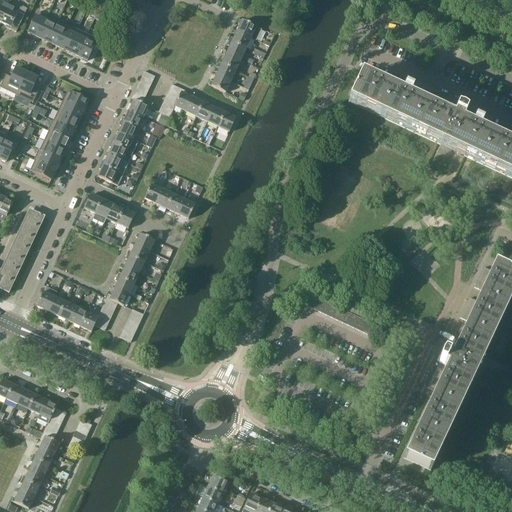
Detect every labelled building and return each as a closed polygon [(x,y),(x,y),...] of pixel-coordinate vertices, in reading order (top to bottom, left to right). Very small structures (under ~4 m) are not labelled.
[(0,23),(1,24),(9,6),(0,1),(0,23)] [(18,11),(9,6),(1,24),(10,28),(9,30),(16,33),(27,10),(23,8),(19,9),(18,11)] [(37,13),(27,34),(38,38),(47,18),(37,13)] [(95,18),(94,20),(100,22),(102,17),(97,14),(95,18)] [(47,18),(38,38),(47,43),(57,22),(47,18)] [(241,21),(238,20),(236,24),(239,26),(236,32),(250,39),(256,42),(261,30),(241,21)] [(57,22),(47,43),(57,48),(67,27),(66,27),(57,22)] [(67,27),(57,48),(67,52),(77,30),(67,26),(66,27),(67,27)] [(77,30),(67,52),(77,57),(87,35),(77,30)] [(250,39),(236,32),(233,39),(230,38),(228,42),(245,50),(250,39)] [(87,35),(77,57),(87,62),(97,40),(87,35)] [(245,50),(228,42),(226,46),(229,47),(226,54),(240,61),(245,50)] [(254,50),(253,53),(264,58),(265,54),(254,50)] [(240,61),(226,54),(223,61),(220,60),(218,64),(235,72),(240,61)] [(235,72),(218,64),(216,68),(219,69),(216,76),(230,83),(235,72)] [(5,75),(0,86),(0,88),(16,96),(26,74),(16,69),(11,78),(5,75)] [(155,78),(144,73),(141,78),(152,83),(155,78)] [(26,74),(16,96),(32,104),(38,91),(33,88),(37,79),(26,74)] [(230,83),(216,76),(212,83),(210,82),(208,86),(224,94),(230,83)] [(511,147),(471,128),(467,126),(471,116),(456,109),(455,111),(430,99),(427,107),(360,76),(348,103),(459,155),(511,179),(511,147)] [(149,89),(152,83),(141,78),(139,84),(149,89)] [(147,94),(149,89),(139,84),(136,89),(147,94)] [(179,96),(182,91),(171,86),(169,91),(179,96)] [(144,100),(147,94),(136,89),(133,95),(144,100)] [(177,102),(179,96),(169,91),(166,97),(177,102)] [(177,102),(174,107),(174,108),(185,113),(192,99),(185,95),(186,93),(182,91),(179,96),(177,102)] [(67,92),(62,102),(83,112),(88,102),(82,99),(84,96),(78,94),(76,96),(67,92)] [(142,105),(144,100),(133,95),(131,100),(142,105)] [(174,107),(177,102),(166,97),(163,102),(174,107)] [(196,118),(204,101),(200,99),(199,102),(192,99),(185,113),(196,118)] [(147,108),(142,105),(131,100),(129,104),(132,105),(128,112),(142,119),(147,108)] [(208,103),(204,101),(196,118),(207,123),(213,109),(207,106),(208,103)] [(62,102),(58,112),(78,122),(83,112),(62,102)] [(171,113),(174,108),(174,107),(163,102),(161,108),(171,113)] [(169,119),(171,113),(161,108),(158,113),(169,119)] [(217,128),(225,111),(222,109),(220,112),(213,109),(207,123),(217,128)] [(229,113),(225,111),(217,128),(228,134),(235,119),(228,116),(229,113)] [(53,121),(53,122),(74,132),(78,122),(58,112),(53,121)] [(142,119),(128,112),(125,119),(123,118),(121,122),(137,130),(142,119)] [(9,116),(6,121),(12,124),(13,122),(14,119),(9,116)] [(161,116),(158,123),(165,127),(169,119),(161,116)] [(52,121),(47,131),(48,132),(69,141),(74,132),(53,122),(53,121),(52,121)] [(137,130),(121,122),(119,126),(121,127),(118,134),(132,141),(137,130)] [(156,125),(151,135),(160,139),(165,130),(156,125)] [(48,132),(44,141),(65,151),(69,141),(48,132)] [(137,143),(132,141),(118,134),(115,141),(112,140),(110,144),(132,154),(137,143)] [(6,136),(0,148),(0,159),(6,162),(16,140),(6,136)] [(151,149),(155,139),(150,137),(145,147),(151,149)] [(39,151),(60,161),(65,151),(44,141),(39,151)] [(132,154),(110,144),(108,148),(111,149),(108,156),(127,165),(132,154)] [(38,150),(33,161),(34,161),(35,161),(55,171),(60,161),(39,151),(38,150)] [(127,165),(108,156),(105,163),(102,162),(100,165),(122,176),(127,165)] [(34,161),(30,171),(51,181),(55,171),(35,161),(34,161)] [(122,176),(100,165),(98,169),(101,171),(98,178),(111,184),(117,187),(122,176)] [(155,205),(162,190),(151,185),(144,200),(155,205)] [(166,210),(173,196),(162,190),(155,205),(166,210)] [(95,215),(103,198),(99,196),(97,199),(90,196),(84,209),(95,214),(95,215)] [(177,215),(184,201),(173,196),(166,210),(177,215)] [(0,220),(3,222),(6,217),(13,203),(2,198),(0,201),(0,220)] [(106,220),(113,206),(106,202),(107,200),(103,198),(95,215),(95,214),(92,220),(103,225),(106,219),(106,220)] [(188,220),(195,206),(184,201),(177,215),(188,220)] [(117,224),(125,207),(121,206),(120,209),(113,206),(106,220),(117,224)] [(129,209),(125,207),(117,224),(128,229),(134,215),(128,212),(129,209)] [(0,289),(6,293),(27,249),(42,217),(32,211),(0,277),(0,289)] [(140,235),(137,234),(135,238),(138,239),(135,246),(149,253),(154,242),(140,235)] [(103,235),(101,240),(108,243),(110,239),(110,238),(103,235)] [(110,239),(108,243),(116,247),(118,242),(110,239)] [(149,253),(135,246),(132,253),(129,252),(127,255),(144,263),(149,253)] [(144,263),(127,255),(125,259),(128,261),(125,268),(139,274),(144,263)] [(511,274),(511,268),(506,265),(503,271),(511,274)] [(511,274),(503,271),(493,266),(491,272),(483,269),(474,288),(481,292),(476,302),(469,299),(459,319),(467,322),(455,348),(453,352),(443,347),(436,363),(438,364),(427,388),(435,392),(403,459),(430,471),(482,360),(511,295),(511,274)] [(139,274),(125,268),(121,274),(118,273),(117,277),(134,285),(139,274)] [(156,273),(152,280),(158,283),(161,276),(156,273)] [(134,285),(117,277),(115,281),(118,282),(114,289),(129,296),(134,285)] [(48,312),(54,298),(57,293),(46,288),(37,307),(48,312)] [(129,296),(114,289),(111,296),(108,295),(106,299),(117,304),(123,307),(129,296)] [(309,308),(314,297),(308,295),(303,305),(309,308)] [(314,311),(319,300),(314,297),(309,308),(314,311)] [(59,317),(65,303),(54,298),(48,312),(59,317)] [(115,310),(117,304),(106,299),(104,305),(115,310)] [(320,313),(325,303),(319,300),(314,311),(320,313)] [(69,322),(76,308),(65,303),(59,317),(69,322)] [(325,316),(330,305),(325,303),(320,313),(325,316)] [(115,310),(104,305),(101,310),(112,315),(115,310)] [(331,318),(336,308),(330,305),(325,316),(331,318)] [(80,327),(87,313),(76,308),(69,322),(80,327)] [(94,327),(96,321),(98,318),(97,318),(92,316),(94,311),(89,308),(87,313),(80,327),(91,332),(94,327)] [(336,321),(341,310),(336,308),(331,318),(336,321)] [(110,321),(112,315),(101,310),(99,316),(110,321)] [(342,323),(347,313),(341,310),(336,321),(342,323)] [(143,316),(141,315),(132,311),(130,316),(141,321),(143,316)] [(347,326),(352,315),(347,313),(342,323),(347,326)] [(353,329),(358,318),(352,315),(347,326),(353,329)] [(107,326),(110,321),(99,316),(97,318),(98,318),(96,321),(107,326)] [(141,321),(130,316),(127,322),(138,327),(141,321)] [(358,331),(363,321),(358,318),(353,329),(358,331)] [(105,332),(107,326),(96,321),(94,327),(105,332)] [(363,334),(369,323),(363,321),(358,331),(363,334)] [(138,327),(127,322),(124,327),(135,332),(138,327)] [(369,336),(374,326),(369,323),(363,334),(369,336)] [(379,328),(374,326),(369,336),(374,339),(379,328)] [(135,332),(124,327),(122,332),(133,338),(135,332)] [(133,338),(122,332),(119,338),(130,343),(133,338)] [(2,381),(0,385),(0,397),(7,400),(15,383),(11,381),(9,384),(4,382),(2,381)] [(15,383),(7,400),(17,405),(24,391),(17,388),(19,385),(15,383)] [(24,391),(17,405),(28,410),(37,393),(33,391),(31,394),(24,391)] [(37,393),(28,410),(39,415),(46,401),(39,398),(41,395),(37,393)] [(39,415),(37,420),(48,425),(50,420),(52,414),(55,409),(56,409),(58,404),(54,402),(53,404),(46,401),(39,415)] [(55,409),(52,414),(63,419),(66,414),(56,409),(55,409)] [(52,414),(50,420),(61,425),(63,419),(52,414)] [(48,425),(47,425),(58,431),(61,425),(50,420),(48,425)] [(89,432),(92,426),(81,421),(78,426),(89,432)] [(47,425),(45,431),(56,436),(58,431),(47,425)] [(86,437),(89,432),(78,426),(75,432),(86,437)] [(32,431),(30,435),(40,440),(42,436),(43,435),(32,430),(32,431)] [(43,435),(42,436),(53,441),(56,436),(45,431),(43,435)] [(84,443),(86,437),(75,432),(73,437),(84,443)] [(40,447),(40,449),(54,455),(59,444),(53,441),(42,436),(40,440),(43,442),(40,447)] [(81,448),(84,443),(73,437),(70,443),(81,448)] [(79,454),(81,448),(70,443),(68,448),(79,454)] [(34,454),(32,458),(49,466),(54,455),(40,449),(39,450),(36,456),(34,454)] [(33,463),(29,470),(43,477),(49,466),(32,458),(30,462),(33,463)] [(23,476),(21,480),(38,488),(43,477),(29,470),(26,477),(23,476)] [(213,477),(208,488),(223,495),(228,484),(213,477)] [(20,491),(19,492),(33,499),(38,488),(21,480),(20,484),(22,485),(20,491)] [(203,498),(203,499),(218,506),(222,508),(227,497),(223,495),(208,488),(205,495),(203,499),(203,498)] [(33,499),(19,492),(16,499),(13,498),(11,502),(16,504),(14,507),(17,508),(16,511),(17,511),(29,511),(30,511),(28,510),(33,499)] [(254,511),(260,500),(250,495),(242,511),(254,511)] [(198,509),(198,510),(202,511),(219,511),(222,508),(218,506),(203,499),(200,506),(198,509)] [(268,511),(271,505),(265,502),(261,500),(260,500),(254,511),(268,511)]
